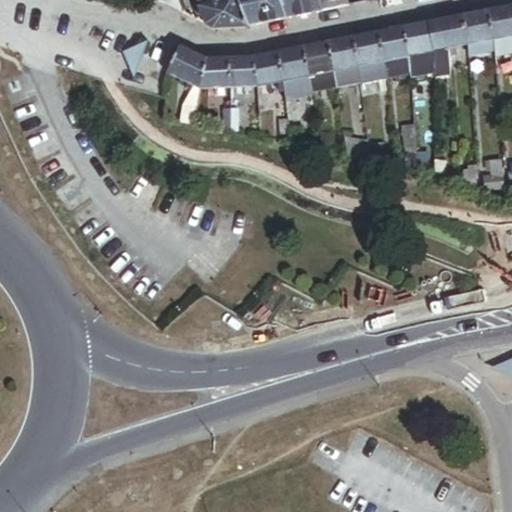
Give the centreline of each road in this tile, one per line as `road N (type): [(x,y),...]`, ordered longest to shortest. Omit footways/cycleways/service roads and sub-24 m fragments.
road 1 (residential): [(0,9),(132,16),(209,46),(241,47),(479,0)]
road 2 (primary): [(47,455),(239,387)]
road 3 (primary): [(239,387),(423,340)]
road 4 (primary): [(239,387),(157,384),(64,349)]
road 5 (primary): [(64,349),(51,305),(0,241)]
